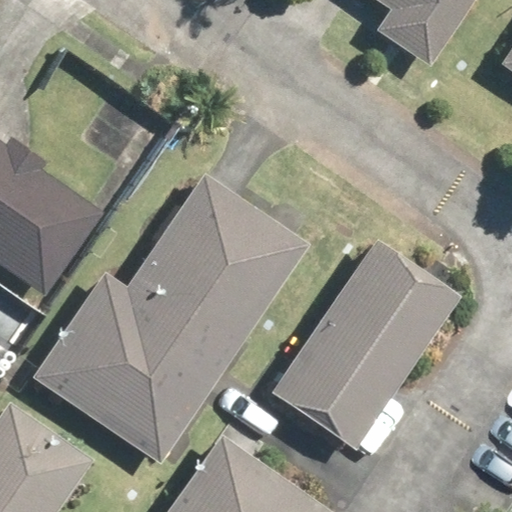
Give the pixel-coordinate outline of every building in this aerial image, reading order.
[(329,0),(429,63),(469,0),(329,0)] [(511,19),(488,54),(511,70),(511,19)] [(0,145),(0,267),(38,294),(96,213),(0,145)] [(46,385),(151,460),(305,245),(200,171),(46,385)] [(378,237),(264,395),(345,453),(459,295),(378,237)] [(3,400),(0,404),(0,511),(60,511),(94,465),(3,400)] [(328,511),(197,419),(130,511),(328,511)]
